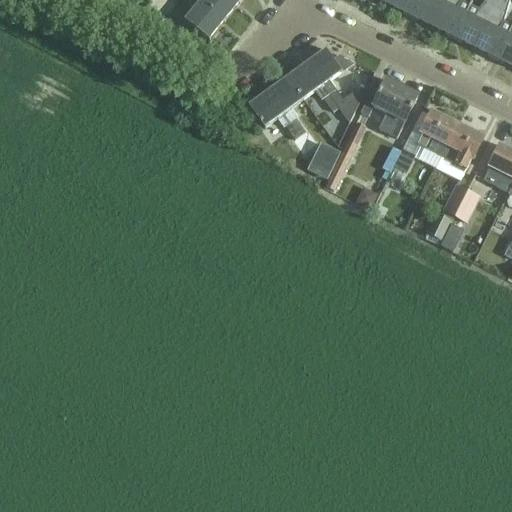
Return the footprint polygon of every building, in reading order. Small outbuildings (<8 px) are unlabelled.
[(200,0),(187,17),(214,39),(228,22),(200,0)] [(234,0),(200,0),(228,22),(241,6),(234,0)] [(390,0),(368,0),(386,9),(390,0)] [(414,0),(390,0),(386,9),(405,18),(414,0)] [(438,0),(414,0),(405,18),(425,28),(438,0)] [(459,7),(446,0),(438,0),(425,28),(444,38),(459,7)] [(479,16),(459,7),(444,38),(463,47),(479,16)] [(498,26),(479,16),(463,47),(482,57),(498,26)] [(511,48),(511,32),(498,26),(482,57),(503,67),(511,48)] [(326,53),(306,67),(338,112),(339,111),(349,126),(361,103),(354,94),(344,102),(331,84),(342,76),(355,67),(339,59),(333,63),(326,53)] [(306,67),(286,80),(303,104),(315,96),(321,104),(323,102),(333,116),(338,112),(306,67)] [(267,94),(310,154),(312,153),(314,154),(320,150),(308,133),(307,134),(291,112),(303,104),(286,80),(267,94)] [(368,120),(373,110),(387,117),(379,133),(397,142),(418,99),(386,83),(380,94),(373,90),(360,117),(368,120)] [(247,108),(264,132),(277,123),(282,131),(284,130),(294,143),(292,144),(303,159),(310,154),(267,94),(247,108)] [(421,115),(407,143),(417,148),(427,154),(441,160),(457,127),(431,114),(429,119),(421,115)] [(457,127),(441,160),(465,172),(470,162),(472,162),(483,141),(457,127)] [(351,139),(360,143),(365,133),(357,128),(351,139)] [(322,148),(309,174),(327,183),(340,157),(322,148)] [(488,170),(490,171),(484,183),(484,184),(508,196),(507,198),(511,188),(511,154),(499,148),(488,170)] [(415,160),(403,154),(394,171),(407,177),(415,160)] [(335,194),(348,167),(340,163),(326,190),(335,194)] [(352,186),(347,205),(363,209),(368,191),(352,186)] [(455,188),(442,214),(454,220),(459,210),(467,194),(455,188)] [(373,212),(380,197),(371,193),(364,208),(373,212)] [(459,210),(454,220),(465,226),(478,199),(467,194),(459,210)] [(436,218),(427,236),(442,244),(451,226),(441,220),(436,218)] [(463,231),(452,225),(451,226),(442,244),(453,250),(463,231)] [(478,265),(490,272),(494,264),(481,258),(478,265)]
